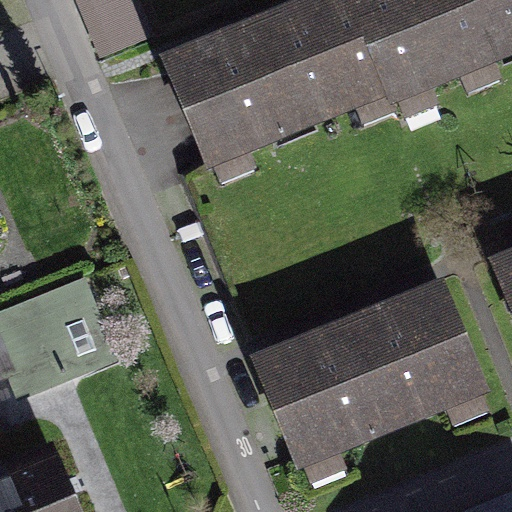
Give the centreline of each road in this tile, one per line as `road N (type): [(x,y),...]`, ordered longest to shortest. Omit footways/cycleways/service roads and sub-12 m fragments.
road 1 (residential): [(260,511),(52,0)]
road 2 (residential): [(399,511),(511,464)]
